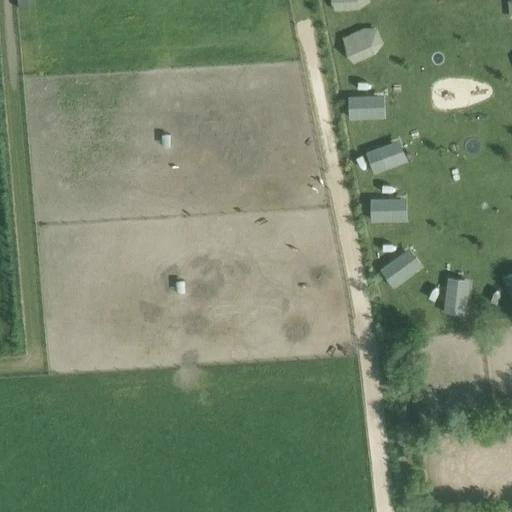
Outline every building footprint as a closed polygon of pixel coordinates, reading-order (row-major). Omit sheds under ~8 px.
[(333,0),(332,13),(359,12),(369,4),(368,0),(333,0)] [(363,31),(341,39),(353,67),(375,56),(382,45),(377,31),(363,31)] [(384,98),(348,99),(349,122),(385,121),(384,98)] [(397,143),(365,156),(373,178),(406,164),(397,143)] [(406,201),(370,202),(371,224),(406,223),(406,201)] [(408,249),(379,271),(393,290),(423,269),(408,249)] [(511,275),(501,280),(511,306),(511,275)] [(448,282),(442,316),(464,320),(470,286),(448,282)]
